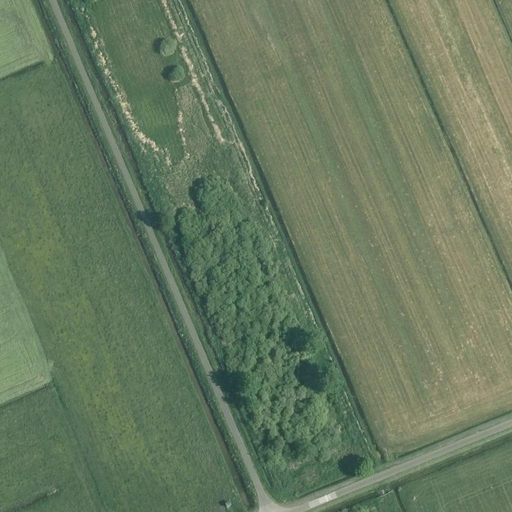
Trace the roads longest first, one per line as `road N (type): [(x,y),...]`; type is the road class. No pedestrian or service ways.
road 1 (unclassified): [(267,511),(51,0)]
road 2 (unclassified): [(295,511),(511,423)]
